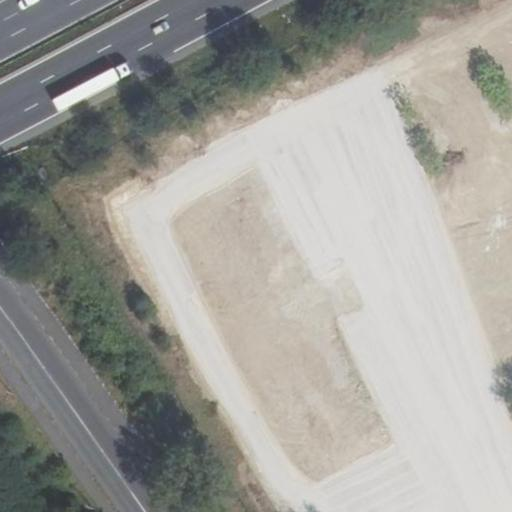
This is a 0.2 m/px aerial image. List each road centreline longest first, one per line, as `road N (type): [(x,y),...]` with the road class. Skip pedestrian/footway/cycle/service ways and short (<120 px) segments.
road 1 (tertiary): [(0,300),(145,511)]
road 2 (motorway): [(0,113),(208,0)]
